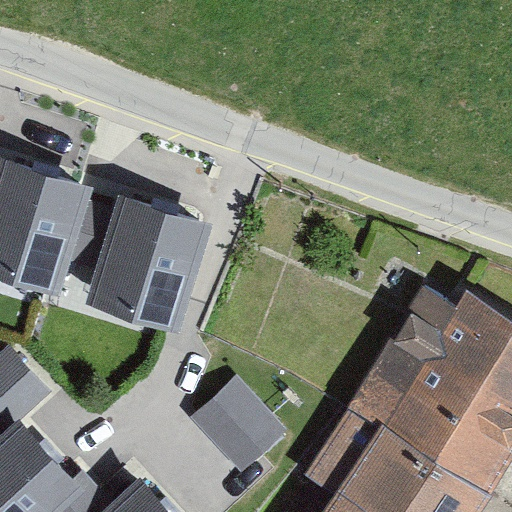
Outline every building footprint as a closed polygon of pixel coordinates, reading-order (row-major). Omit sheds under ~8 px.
[(94,184),(0,155),(0,272),(61,291),(94,184)] [(212,219),(119,190),(86,298),(179,326),(212,219)] [(309,485),(291,511),(455,511),(472,488),(511,421),(511,323),(456,290),(413,281),(291,471),(309,485)] [(52,392),(9,345),(0,352),(0,438),(23,418),(52,392)] [(237,373),(192,416),(243,470),(289,427),(237,373)] [(0,511),(59,511),(86,488),(23,418),(0,438),(0,511)] [(175,511),(142,476),(103,511),(175,511)]
